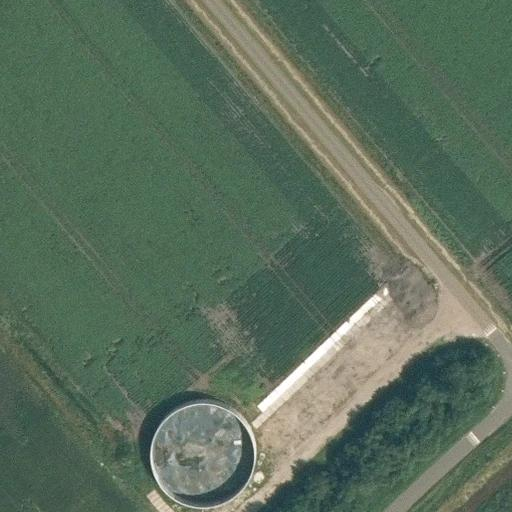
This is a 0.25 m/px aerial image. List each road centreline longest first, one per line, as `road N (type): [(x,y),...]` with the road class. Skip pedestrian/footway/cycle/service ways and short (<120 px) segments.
road 1 (unclassified): [(511,357),(209,0)]
road 2 (unclassified): [(395,511),(511,403)]
